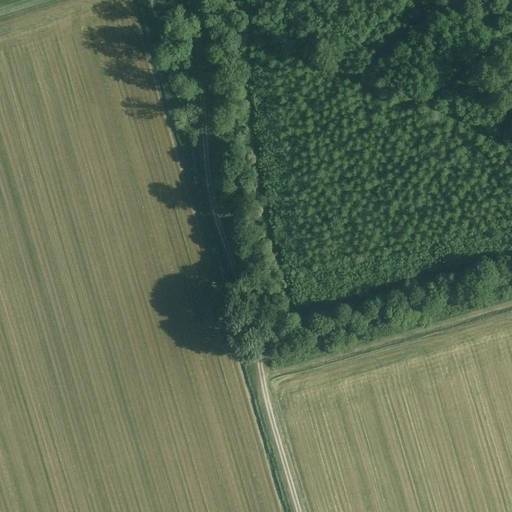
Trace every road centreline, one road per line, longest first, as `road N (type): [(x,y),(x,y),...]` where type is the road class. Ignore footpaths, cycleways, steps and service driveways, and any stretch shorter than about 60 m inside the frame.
road 1 (track): [(195,0),(210,206),(297,511)]
road 2 (track): [(511,302),(260,374)]
